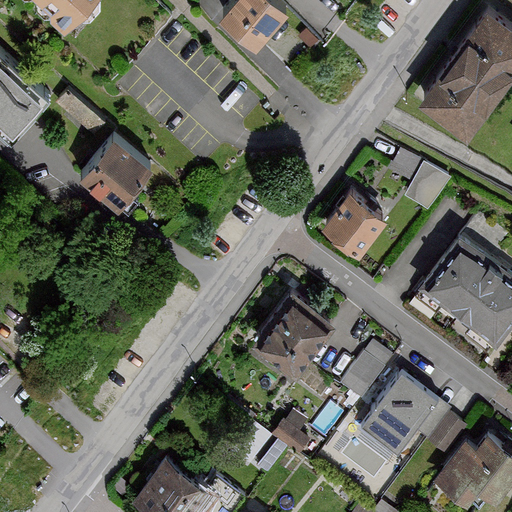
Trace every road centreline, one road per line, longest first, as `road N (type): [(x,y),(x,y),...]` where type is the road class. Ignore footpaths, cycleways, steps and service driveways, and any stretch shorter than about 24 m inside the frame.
road 1 (residential): [(73,486),(271,224)]
road 2 (residential): [(271,224),(511,407)]
road 3 (residential): [(271,224),(439,0)]
